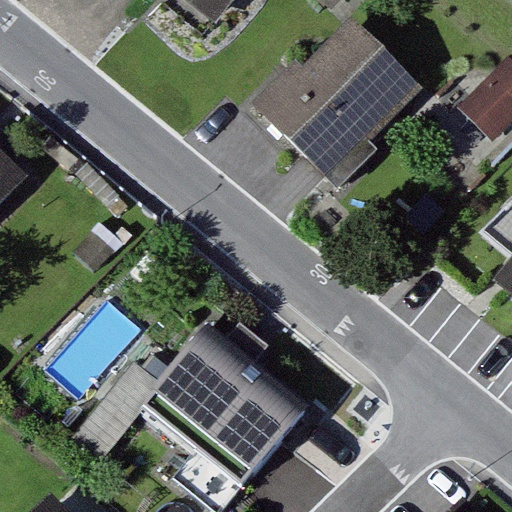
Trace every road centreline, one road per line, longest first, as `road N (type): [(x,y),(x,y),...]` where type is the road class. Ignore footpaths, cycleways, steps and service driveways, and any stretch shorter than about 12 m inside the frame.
road 1 (unclassified): [(457,412),(0,23)]
road 2 (residential): [(359,511),(457,412)]
